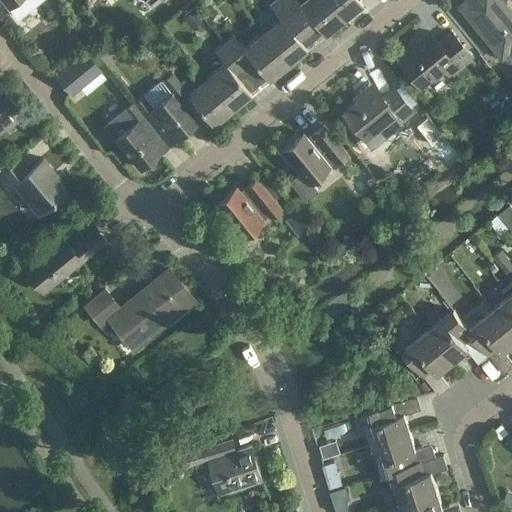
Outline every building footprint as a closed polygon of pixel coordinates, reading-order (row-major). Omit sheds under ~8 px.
[(279,16),(261,30),(286,61),(305,46),(297,35),(305,29),(281,0),(270,0),(268,2),(279,16)] [(328,0),(281,0),(305,29),(313,22),(322,32),(341,16),(328,0)] [(359,0),(328,0),(341,16),(360,1),(359,0)] [(511,51),(511,17),(498,0),(462,0),(458,4),(499,54),(508,47),(511,51)] [(470,55),(449,29),(436,40),(428,29),(415,40),(418,43),(398,59),(418,85),(441,66),(447,74),(470,55)] [(231,32),(222,39),(244,67),(252,60),(266,77),(286,61),(261,30),(242,45),(231,32)] [(223,61),(205,75),(230,106),(249,91),(236,73),(244,67),(222,39),(212,47),(223,61)] [(55,75),(58,78),(68,91),(98,67),(84,51),(55,75)] [(160,78),(170,89),(195,120),(204,113),(211,122),(230,106),(205,75),(186,90),(170,70),(160,78)] [(195,120),(170,89),(160,78),(142,93),(132,101),(167,143),(195,120)] [(381,96),(370,81),(358,91),(362,95),(342,111),(363,137),(387,118),(393,126),(412,111),(392,86),(381,96)] [(0,125),(20,109),(0,84),(0,125)] [(511,99),(495,112),(502,121),(511,113),(511,99)] [(138,166),(167,143),(132,101),(123,108),(132,120),(113,135),(138,166)] [(346,153),(321,123),(311,131),(313,134),(307,139),(302,132),(280,150),(297,171),(288,179),(304,198),(317,187),(310,179),(328,164),(327,163),(332,158),(335,161),(346,153)] [(27,168),(18,156),(0,170),(0,177),(7,186),(13,182),(37,211),(64,189),(48,168),(50,166),(42,156),(27,168)] [(279,206),(255,177),(245,185),(247,188),(241,193),(235,186),(213,204),(239,236),(260,218),(259,217),(266,212),(268,215),(279,206)] [(511,207),(508,203),(499,211),(511,227),(511,207)] [(75,265),(105,240),(91,224),(67,243),(61,235),(23,265),(42,289),(73,263),(75,265)] [(511,261),(501,248),(493,255),(505,270),(511,264),(511,261)] [(103,288),(84,303),(99,323),(108,316),(132,346),(152,330),(148,325),(162,314),(166,318),(192,298),(167,267),(153,278),(155,281),(147,288),(144,285),(118,306),(103,288)] [(511,290),(493,306),(511,329),(511,290)] [(502,348),(511,340),(511,329),(493,306),(468,326),(473,332),(488,351),(498,343),(502,348)] [(468,326),(453,307),(428,328),(453,358),(468,346),(463,340),(473,332),(468,326)] [(438,370),(453,358),(428,328),(402,348),(423,373),(433,365),(438,370)] [(371,440),(409,429),(403,410),(396,412),(392,400),(361,410),(371,440)] [(382,471),(390,469),(412,462),(408,449),(415,447),(409,429),(371,440),(382,471)] [(335,437),(319,442),(322,454),(339,449),(335,437)] [(227,451),(224,440),(174,456),(177,467),(208,457),(219,491),(261,477),(251,444),(227,451)] [(424,472),(420,459),(412,462),(390,469),(399,499),(436,488),(431,470),(424,472)] [(436,488),(399,499),(403,511),(436,511),(436,509),(443,506),(436,488)]
